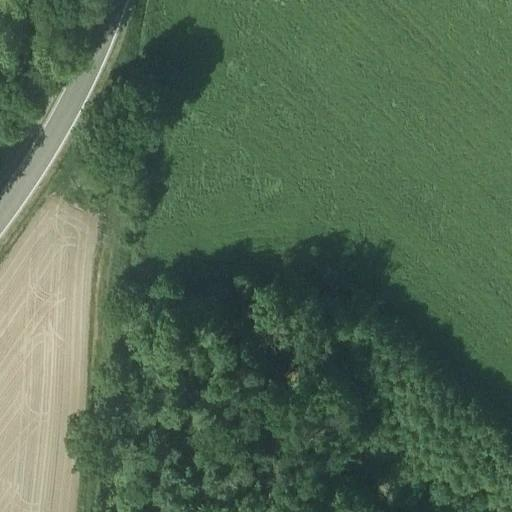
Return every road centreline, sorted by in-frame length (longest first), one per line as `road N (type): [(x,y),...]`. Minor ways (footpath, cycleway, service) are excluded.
road 1 (track): [(71,511),(116,0)]
road 2 (secondary): [(91,0),(40,123),(0,181)]
